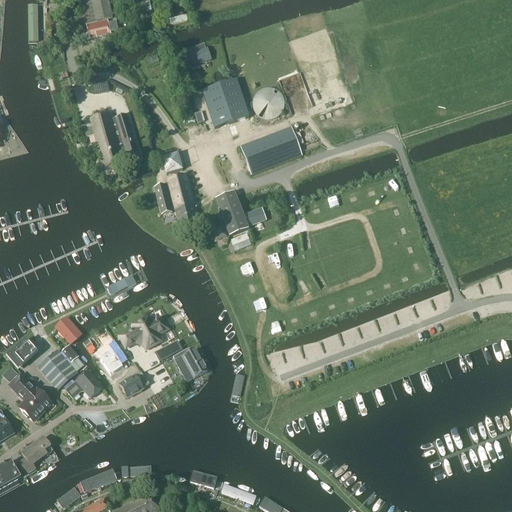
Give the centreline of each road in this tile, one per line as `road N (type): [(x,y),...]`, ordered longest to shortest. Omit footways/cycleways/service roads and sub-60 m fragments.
road 1 (track): [(390,143),(462,310),(274,380)]
road 2 (track): [(271,298),(286,309),(372,277),(379,264),(369,226),(356,216),(309,228),(290,190),(274,178)]
road 3 (unclassified): [(60,0),(75,79),(112,76),(139,90),(196,161)]
road 4 (unclassified): [(0,458),(69,411),(148,395)]
road 5 (track): [(334,153),(301,119),(196,161)]
road 6 (track): [(334,153),(255,186),(229,148)]
road 7 (track): [(511,103),(390,143)]
